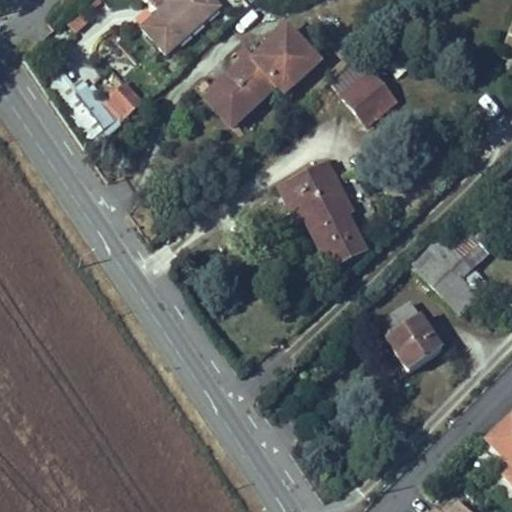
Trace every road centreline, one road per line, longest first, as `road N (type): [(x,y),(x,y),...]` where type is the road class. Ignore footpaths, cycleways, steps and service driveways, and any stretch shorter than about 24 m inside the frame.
road 1 (primary): [(0,76),(285,511)]
road 2 (unclassified): [(511,397),(393,511)]
